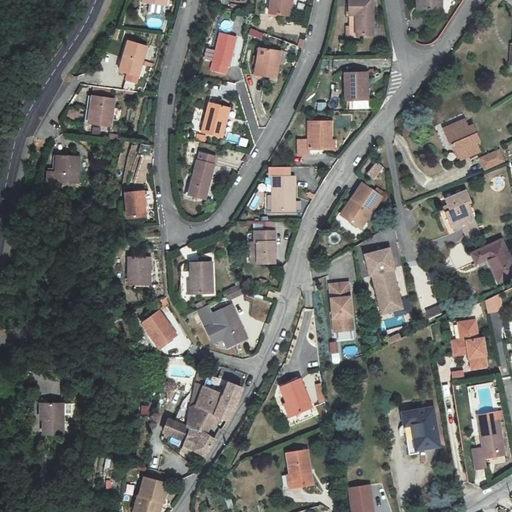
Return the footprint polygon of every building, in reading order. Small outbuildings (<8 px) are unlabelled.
[(292,0),(271,0),(270,15),(287,17),(289,2),(292,2),(292,0)] [(371,34),(370,0),(348,0),(349,12),(356,12),(357,34),(371,34)] [(419,0),(419,9),(441,9),(440,0),(419,0)] [(166,4),(149,3),(148,10),(165,13),(166,4)] [(250,29),(248,36),(262,40),(264,34),(250,29)] [(229,67),(236,37),(219,34),(210,70),(226,74),(227,66),(229,67)] [(131,91),(143,93),(149,44),(130,42),(125,76),(133,77),(131,91)] [(252,76),(273,79),(278,51),(257,47),(252,76)] [(13,58),(6,50),(0,56),(0,57),(7,64),(13,58)] [(345,100),(365,101),(365,72),(345,73),(345,100)] [(88,125),(92,97),(88,97),(83,124),(88,125)] [(113,100),(92,97),(88,125),(110,127),(113,100)] [(199,131),(218,136),(225,106),(205,101),(199,131)] [(328,151),(329,123),(307,124),(307,141),(298,142),(297,157),(308,157),(308,151),(328,151)] [(470,123),(448,130),(453,147),(458,147),(463,162),(483,155),(480,147),(484,145),(479,129),(473,130),(470,123)] [(499,149),(478,158),(484,172),(505,162),(499,149)] [(200,153),(190,195),(208,199),(216,165),(215,165),(216,158),(200,153)] [(62,183),(78,184),(80,159),(59,156),(57,171),(48,170),(48,181),(51,182),(62,183)] [(362,178),(369,184),(378,173),(371,166),(362,178)] [(276,178),(286,178),(285,169),(275,169),(276,178)] [(290,178),(286,178),(276,178),(269,177),(269,210),(290,210),(290,178)] [(369,196),(357,188),(347,203),(349,204),(346,209),(344,207),(336,219),(353,231),(358,223),(361,225),(377,202),(376,201),(378,197),(371,193),(369,196)] [(467,190),(446,198),(451,210),(445,211),(452,228),(473,221),(467,203),(471,202),(467,190)] [(129,217),(147,215),(144,191),(127,193),(129,217)] [(271,263),(271,232),(250,232),(249,243),(254,243),(254,263),(271,263)] [(511,276),(511,265),(501,241),(471,254),(475,265),(487,260),(497,283),(511,276)] [(367,256),(381,315),(404,309),(390,250),(367,256)] [(129,285),(151,285),(151,257),(129,257),(129,285)] [(190,258),(190,267),(189,287),(210,287),(210,257),(190,258)] [(223,291),(225,295),(239,288),(237,284),(223,291)] [(348,284),(329,287),(336,333),(355,330),(348,284)] [(239,288),(225,295),(229,301),(242,293),(239,288)] [(169,302),(166,296),(155,297),(160,307),(169,302)] [(500,296),(484,299),(487,314),(503,311),(500,296)] [(230,304),(204,317),(215,341),(218,344),(221,345),(224,346),(228,345),(245,337),(230,304)] [(426,314),(429,321),(441,316),(437,308),(426,314)] [(159,310),(142,320),(157,344),(173,334),(159,310)] [(468,323),(450,328),(454,345),(448,346),(450,360),(462,358),(463,362),(466,361),(469,372),(482,369),(479,356),(481,356),(477,339),(472,340),(468,323)] [(388,344),(401,339),(399,333),(386,338),(388,344)] [(196,381),(204,382),(205,373),(197,372),(196,381)] [(280,392),(300,384),(297,376),(277,384),(280,392)] [(235,398),(240,386),(232,383),(228,381),(222,393),(212,413),(223,418),(229,406),(231,407),(235,398)] [(322,399),(319,381),(313,382),(316,400),(322,399)] [(198,391),(191,403),(212,413),(222,393),(202,384),(198,391)] [(309,404),(300,384),(280,392),(289,412),(309,404)] [(212,413),(191,403),(186,407),(185,426),(202,432),(212,413)] [(63,404),(39,404),(39,418),(43,418),(43,435),(64,434),(63,404)] [(440,445),(433,409),(402,415),(404,426),(412,425),(418,451),(440,445)] [(497,412),(478,418),(484,445),(475,448),(481,471),(490,468),(488,458),(507,452),(499,421),(506,419),(504,413),(497,414),(497,412)] [(202,432),(185,426),(171,422),(166,436),(185,443),(184,449),(206,456),(210,447),(214,439),(202,432)] [(285,466),(305,462),(301,448),(282,452),(285,466)] [(288,471),(291,487),(310,482),(305,462),(285,466),(286,472),(288,471)] [(135,511),(152,511),(155,501),(163,503),(168,486),(145,480),(135,511)] [(349,489),(351,511),(374,511),(371,486),(349,489)] [(160,511),(163,503),(155,501),(152,511),(160,511)]
